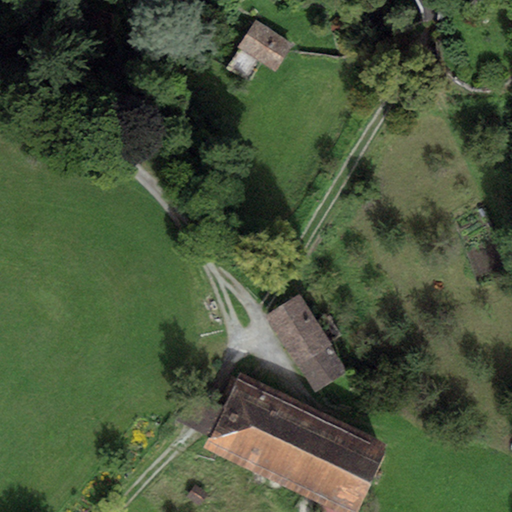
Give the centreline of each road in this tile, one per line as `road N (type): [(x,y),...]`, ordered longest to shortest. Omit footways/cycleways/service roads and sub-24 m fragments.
road 1 (track): [(114,511),(212,400),(422,43),(426,0)]
road 2 (track): [(0,115),(113,148),(155,184),(210,261),(261,311)]
